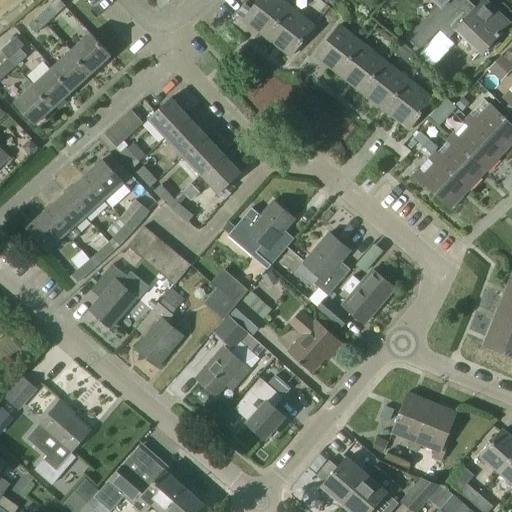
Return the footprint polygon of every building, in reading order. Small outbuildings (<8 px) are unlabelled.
[(237,14),(244,19),(243,20),(267,38),(292,7),(283,0),(258,0),(252,9),(245,3),(237,14)] [(438,29),(460,7),(452,0),(434,0),(439,5),(408,38),(420,49),(438,29)] [(460,6),(460,7),(438,29),(448,39),(457,30),(482,53),(510,23),(485,0),(483,0),(469,15),(460,6)] [(50,5),(39,15),(47,24),(58,14),(56,11),(59,8),(54,3),(51,6),(50,5)] [(292,7),(267,38),(291,57),(315,25),(292,7)] [(47,24),(39,15),(28,25),(36,33),(47,24)] [(315,56),(338,74),(363,43),(340,25),(315,56)] [(91,33),(71,51),(92,73),(111,55),(91,33)] [(1,50),(8,58),(9,58),(16,66),(27,56),(21,49),(24,46),(16,36),(1,50)] [(363,43),(338,74),(362,93),(387,61),(363,43)] [(501,81),(511,69),(511,43),(488,69),(501,81)] [(71,51),(52,68),(73,90),(92,73),(71,51)] [(0,65),(0,80),(16,66),(9,58),(8,58),(0,65)] [(387,61),(362,93),(385,111),(410,80),(387,61)] [(52,68),(34,85),(33,85),(54,108),(73,90),(52,68)] [(19,87),(25,93),(14,103),(34,125),(54,108),(33,85),(34,85),(28,79),(19,87)] [(410,80),(385,111),(409,130),(433,98),(410,80)] [(511,93),(509,91),(503,97),(511,106),(511,93)] [(148,118),(166,137),(188,117),(170,98),(148,118)] [(456,106),(448,98),(431,115),(440,123),(456,106)] [(470,115),(467,118),(503,152),(511,142),(511,124),(493,107),(478,122),(470,115)] [(103,136),(115,149),(125,140),(143,123),(131,110),(103,136)] [(188,117),(166,137),(184,156),(206,135),(188,117)] [(453,133),(450,136),(486,170),(503,152),(467,118),(464,121),(465,123),(455,134),(453,133)] [(415,138),(433,154),(468,188),(486,170),(450,136),(446,140),(448,141),(437,153),(436,151),(435,150),(438,147),(422,132),(415,138)] [(206,135),(184,156),(201,175),(223,154),(206,135)] [(125,140),(115,149),(133,169),(141,162),(140,161),(147,156),(134,142),(130,145),(125,140)] [(223,154),(201,175),(219,194),(241,173),(223,154)] [(430,159),(419,171),(418,170),(412,177),(421,185),(423,183),(450,208),(468,188),(433,154),(429,158),(430,159)] [(85,175),(84,177),(104,199),(123,181),(103,159),(90,171),(88,169),(84,173),(85,175)] [(158,181),(144,165),(136,172),(151,187),(158,181)] [(66,192),(65,194),(85,216),(104,199),(84,177),(71,188),(69,186),(65,190),(66,192)] [(161,184),(154,190),(168,206),(176,199),(161,184)] [(48,209),(46,211),(66,233),(73,241),(81,233),(74,226),(85,216),(65,194),(52,205),(50,203),(46,207),(48,209)] [(274,201),(262,215),(252,207),(228,235),(268,269),(294,238),(285,231),(295,219),(274,201)] [(188,223),(194,215),(178,202),(172,209),(188,223)] [(129,221),(126,224),(133,231),(137,227),(150,210),(142,205),(129,221)] [(27,224),(29,226),(26,229),(47,251),(66,233),(46,211),(33,222),(31,220),(27,224)] [(114,237),(109,242),(115,249),(118,247),(133,231),(126,224),(120,217),(107,231),(114,237)] [(127,247),(137,254),(154,234),(144,226),(127,247)] [(303,263),(320,277),(314,283),(328,296),(351,270),(341,262),(351,251),(329,232),(303,263)] [(154,234),(137,254),(146,262),(163,241),(154,234)] [(99,251),(90,259),(96,266),(115,249),(109,242),(103,236),(94,244),(99,251)] [(163,241),(146,262),(155,270),(172,249),(163,241)] [(70,259),(79,269),(70,277),(76,284),(96,266),(90,259),(82,249),(70,259)] [(172,249),(155,270),(164,277),(181,257),(172,249)] [(181,257),(164,277),(174,285),(191,264),(181,257)] [(91,290),(100,298),(90,310),(111,328),(137,297),(121,284),(127,276),(112,264),(91,290)] [(218,286),(217,287),(238,303),(249,290),(223,268),(212,281),(218,286)] [(342,288),(351,295),(342,305),(364,324),(395,288),(373,269),(361,283),(353,275),(342,288)] [(238,303),(217,287),(204,303),(223,320),(238,303)] [(171,288),(159,303),(171,313),(184,298),(171,288)] [(243,301),(231,314),(254,334),(265,321),(263,320),(272,309),(252,291),(243,301)] [(341,328),(350,318),(325,297),(316,308),(341,328)] [(511,301),(504,298),(494,322),(511,329),(511,301)] [(171,313),(159,303),(136,329),(146,337),(136,349),(158,366),(183,336),(167,322),(173,315),(173,314),(171,313)] [(312,371),(329,351),(332,354),(342,343),(317,321),(316,323),(302,311),(290,324),(304,336),(290,352),(312,371)] [(248,332),(229,315),(213,332),(233,350),(231,353),(224,347),(196,378),(216,396),(226,384),(233,390),(260,358),(241,341),(248,332)] [(511,329),(494,322),(485,342),(484,346),(511,356),(511,329)] [(22,375),(4,396),(19,410),(38,389),(22,375)] [(235,407),(250,419),(247,423),(265,439),(285,417),(274,407),(283,397),(288,391),(273,378),(268,384),(261,378),(235,407)] [(409,447),(413,449),(432,404),(408,394),(393,429),(413,437),(409,447)] [(28,438),(39,448),(47,456),(35,469),(52,484),(61,473),(57,469),(71,453),(91,430),(72,414),(73,412),(60,400),(28,438)] [(432,404),(413,449),(418,451),(422,441),(437,447),(433,457),(441,460),(446,449),(443,447),(456,414),(432,404)] [(481,453),(482,454),(479,458),(486,464),(489,461),(501,470),(511,457),(511,438),(502,430),(481,453)] [(378,436),(373,448),(384,452),(388,441),(378,436)] [(321,469),(330,477),(322,486),(342,503),(367,475),(347,457),(338,468),(329,460),(321,469)] [(511,457),(501,470),(511,480),(511,457)] [(0,459),(0,498),(10,484),(0,476),(0,471),(6,463),(0,459)] [(474,475),(462,464),(447,482),(472,503),(480,494),(479,494),(467,483),(474,475)] [(150,488),(135,476),(123,465),(94,497),(110,511),(124,497),(134,505),(142,511),(145,511),(152,504),(161,511),(162,511),(185,487),(166,470),(150,488)] [(367,475),(342,503),(351,511),(369,511),(387,492),(386,491),(395,482),(375,465),(367,475)] [(60,503),(70,511),(90,511),(82,504),(100,485),(87,475),(66,497),(60,503)] [(401,501),(412,511),(417,511),(429,499),(430,500),(443,485),(442,484),(441,485),(421,477),(401,501)] [(480,494),(472,503),(482,511),(488,511),(493,506),(486,500),(500,483),(493,478),(494,478),(494,477),(479,494),(480,494)] [(443,485),(430,500),(440,509),(443,511),(469,511),(471,510),(443,485)] [(198,511),(205,505),(185,487),(162,511),(198,511)]
